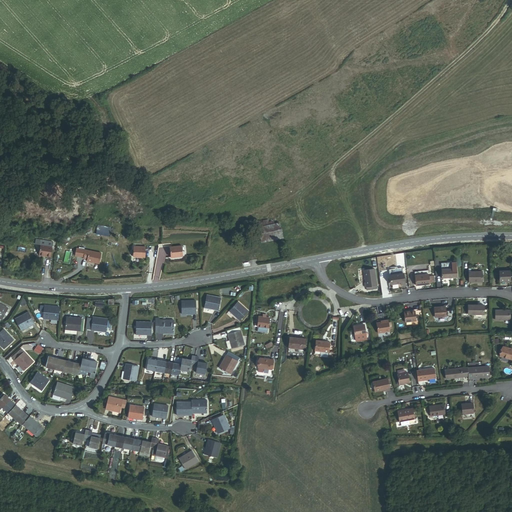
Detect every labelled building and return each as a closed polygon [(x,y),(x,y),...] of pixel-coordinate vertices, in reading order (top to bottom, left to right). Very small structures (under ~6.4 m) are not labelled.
[(280,222),(259,226),(262,241),(283,237),(280,222)] [(54,247),(42,244),(40,254),(51,257),(54,247)] [(182,244),(170,245),(171,256),(183,254),(182,244)] [(144,246),(132,247),(133,257),(145,257),(144,246)] [(103,253),(87,250),(85,259),(89,260),(89,261),(102,264),(103,253)] [(444,275),(458,275),(458,266),(444,266),(444,275)] [(470,279),(484,279),(483,269),(470,269),(470,279)] [(366,289),(377,286),(374,270),(363,272),(366,284),(365,284),(366,289)] [(511,281),(510,271),(500,272),(500,282),(511,281)] [(416,283),(430,282),(429,273),(415,274),(416,283)] [(406,285),(404,274),(390,275),(392,285),(401,283),(401,285),(406,285)] [(204,308),(218,311),(221,298),(207,295),(204,308)] [(182,314),(196,314),(196,301),(182,301),(182,314)] [(229,311),(240,321),(248,312),(238,302),(229,311)] [(0,318),(2,320),(8,308),(0,304),(0,318)] [(468,314),(484,314),(484,304),(468,304),(468,314)] [(43,319),(58,320),(59,307),(44,306),(43,319)] [(446,316),(445,306),(434,307),(435,317),(446,316)] [(416,320),(415,310),(404,312),(406,322),(416,320)] [(509,320),(510,311),(495,310),(495,320),(509,320)] [(21,331),(35,324),(29,312),(15,319),(21,331)] [(266,318),(267,316),(264,315),(263,318),(259,317),(259,318),(257,318),(256,322),(259,323),(258,327),(258,328),(269,329),(270,329),(271,319),(266,318)] [(77,331),(80,331),(81,318),(67,317),(65,330),(74,331),(77,331)] [(91,330),(106,332),(107,319),(93,317),(91,330)] [(174,333),(174,326),(175,326),(175,324),(174,324),(174,320),(160,320),(160,326),(159,333),(174,333)] [(389,323),(389,320),(385,321),(385,322),(382,323),(377,323),(379,334),(391,332),(390,330),(389,323)] [(136,335),(151,335),(152,322),(137,322),(136,326),(136,330),(136,335)] [(366,336),(364,326),(353,327),(355,338),(366,336)] [(228,349),(245,345),(240,327),(227,330),(230,340),(226,341),(228,349)] [(0,344),(4,349),(14,341),(3,329),(0,332),(0,344)] [(304,350),(306,340),(289,338),(288,348),(304,350)] [(328,353),(329,343),(315,341),(314,351),(328,353)] [(38,344),(34,351),(40,354),(44,348),(38,344)] [(14,360),(24,352),(21,349),(12,358),(14,360)] [(511,361),(511,350),(501,350),(500,360),(511,361)] [(14,360),(24,371),(34,362),(24,352),(14,360)] [(239,358),(228,352),(226,355),(238,361),(239,358)] [(219,369),(230,375),(238,361),(226,355),(219,369)] [(194,366),(195,357),(192,356),(191,361),(182,359),(180,370),(189,372),(190,365),(194,366)] [(55,370),(57,359),(48,357),(46,367),(55,370)] [(196,373),(205,375),(207,364),(198,362),(199,357),(195,357),(194,366),(197,366),(196,373)] [(179,376),(180,370),(182,359),(178,358),(177,364),(174,363),(171,374),(179,376)] [(55,370),(63,372),(66,361),(57,359),(55,370)] [(88,372),(90,361),(82,359),(81,365),(80,370),(88,372)] [(147,370),(155,371),(157,360),(149,359),(147,370)] [(155,371),(164,373),(166,362),(157,360),(155,371)] [(63,372),(71,374),(73,363),(66,361),(63,372)] [(96,373),(95,373),(98,363),(90,361),(88,372),(91,373),(90,378),(95,379),(96,373)] [(271,373),(273,363),(259,361),(258,371),(271,373)] [(171,374),(174,363),(166,362),(164,373),(171,374)] [(79,374),(80,370),(81,365),(73,363),(71,374),(78,375),(79,374)] [(123,379),(136,382),(139,367),(126,364),(123,379)] [(490,375),(489,365),(468,367),(469,376),(469,377),(474,377),(474,376),(482,375),(482,376),(490,375)] [(469,376),(468,367),(446,369),(447,378),(469,376)] [(437,380),(435,370),(422,372),(424,382),(428,382),(428,381),(437,380)] [(30,383),(42,391),(50,380),(38,372),(30,383)] [(411,384),(409,374),(399,376),(402,387),(406,386),(411,384)] [(391,391),(388,380),(374,383),(376,393),(387,390),(388,392),(391,391)] [(67,399),(67,397),(70,388),(71,387),(57,382),(53,394),(67,399)] [(0,405),(2,408),(10,400),(4,395),(0,399),(0,405)] [(106,410),(120,413),(121,407),(123,400),(108,397),(106,410)] [(2,408),(8,413),(16,405),(10,400),(2,408)] [(191,402),(192,413),(207,413),(206,400),(191,400),(191,402)] [(192,413),(191,402),(176,403),(177,416),(192,415),(192,413)] [(152,416),(166,419),(168,406),(154,404),(152,416)] [(15,419),(22,411),(16,405),(8,413),(15,419)] [(128,417),(142,420),(144,407),(130,405),(128,417)] [(433,418),(446,416),(445,405),(431,407),(433,418)] [(474,415),(474,405),(463,405),(463,415),(474,415)] [(410,422),(416,421),(414,410),(399,412),(401,423),(402,423),(410,422)] [(21,425),(22,424),(29,417),(22,411),(15,419),(21,425)] [(218,434),(230,429),(224,415),(212,421),(218,434)] [(22,424),(28,430),(36,421),(30,416),(29,417),(22,424)] [(34,435),(35,433),(41,426),(36,421),(28,430),(34,435)] [(45,430),(41,426),(35,433),(39,436),(45,430)] [(84,439),(87,440),(89,431),(86,430),(85,435),(76,433),(74,444),(82,446),(84,439)] [(98,449),(100,438),(91,436),(92,432),(89,431),(87,440),(90,441),(89,447),(98,449)] [(115,446),(117,435),(110,434),(108,444),(115,446)] [(115,446),(123,448),(125,437),(117,435),(115,446)] [(132,450),(134,439),(125,437),(123,448),(132,450)] [(140,451),(148,453),(150,446),(154,447),(156,438),(152,438),(151,442),(143,441),(140,451)] [(164,456),(165,456),(167,446),(158,444),(159,439),(156,438),(154,447),(157,448),(156,455),(157,455),(164,456)] [(140,451),(143,441),(134,439),(132,450),(140,451)] [(204,455),(217,458),(221,443),(208,440),(204,455)] [(186,470),(199,462),(192,451),(179,459),(186,470)]
